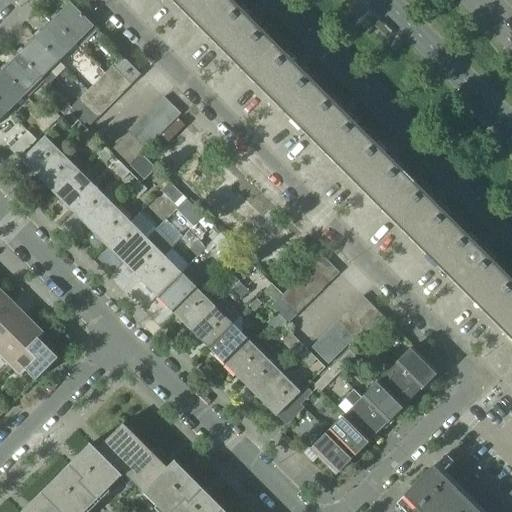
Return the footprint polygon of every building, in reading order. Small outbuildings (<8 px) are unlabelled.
[(511,283),(228,0),(169,0),(511,342),(511,283)] [(52,21),(75,44),(92,28),(93,27),(69,4),(68,4),(69,5),(53,21),(52,21)] [(35,38),(58,61),(75,44),(52,21),(52,22),(36,38),(35,38)] [(19,55),(41,78),(49,86),(56,79),(48,71),(58,61),(35,38),(35,39),(19,55)] [(1,72),(24,95),(41,78),(19,55),(18,55),(18,56),(2,72),(1,72)] [(123,58),(113,68),(130,85),(140,75),(123,58)] [(112,67),(104,75),(122,94),(130,85),(113,68),(112,67)] [(0,105),(7,112),(24,95),(1,72),(1,73),(0,74),(0,105)] [(104,75),(96,83),(114,102),(122,94),(104,75)] [(96,83),(88,91),(106,110),(114,102),(96,83)] [(88,91),(79,100),(98,118),(106,110),(88,91)] [(163,98),(155,106),(172,123),(180,115),(163,98)] [(98,118),(79,100),(71,108),(90,126),(98,118)] [(155,106),(146,115),(163,132),(172,123),(155,106)] [(45,114),(54,123),(56,121),(59,118),(50,109),(45,114)] [(71,130),(79,122),(70,113),(62,120),(71,130)] [(54,123),(45,114),(38,121),(47,130),(54,123)] [(146,115),(138,123),(155,140),(163,132),(146,115)] [(161,136),(168,143),(185,126),(178,119),(161,136)] [(138,123),(130,131),(147,148),(155,140),(138,123)] [(89,147),(96,140),(87,131),(80,138),(89,147)] [(130,131),(121,140),(138,157),(141,154),(147,148),(130,131)] [(9,150),(10,150),(18,158),(36,141),(27,132),(9,150)] [(22,161),(39,178),(62,156),(45,139),(45,138),(44,137),(20,161),(21,162),(22,161)] [(138,157),(121,140),(112,149),(129,166),(138,157)] [(104,147),(103,148),(97,155),(106,164),(113,157),(104,147)] [(141,154),(138,157),(129,166),(144,181),(155,169),(141,154)] [(55,195),(55,196),(56,195),(79,173),(62,156),(39,178),(55,194),(55,195)] [(113,172),(122,181),(130,173),(121,164),(113,172)] [(56,195),(73,212),(96,189),(79,173),(56,195)] [(139,198),(147,190),(138,181),(130,189),(139,198)] [(169,183),(168,183),(161,191),(174,205),(183,196),(169,183)] [(89,230),(90,229),(113,207),(96,189),(73,212),(89,228),(88,229),(89,230)] [(90,229),(106,245),(129,223),(113,207),(90,229)] [(181,224),(171,215),(164,222),(173,232),(181,224)] [(122,263),(123,263),(146,240),(129,223),(106,245),(123,262),(122,263)] [(188,232),(181,239),(190,248),(197,241),(188,232)] [(124,263),(140,280),(163,257),(146,240),(123,263),(123,264),(124,263)] [(215,258),(205,249),(198,256),(207,266),(215,258)] [(322,256),(313,265),(330,282),(339,273),(322,256)] [(156,297),(157,298),(180,274),(163,257),(140,280),(157,296),(156,297)] [(313,265),(305,273),(322,290),(330,282),(313,265)] [(232,275),(223,266),(215,274),(224,283),(232,275)] [(305,273),(296,282),(313,299),(322,290),(305,273)] [(158,297),(174,314),(197,291),(180,274),(157,298),(158,297)] [(296,282),(288,290),(305,307),(313,299),(296,282)] [(241,300),(248,292),(239,283),(232,290),(241,300)] [(288,290),(279,299),(296,316),(305,307),(288,290)] [(190,331),(214,308),(197,291),(174,314),(191,330),(190,331)] [(0,315),(11,304),(10,304),(9,305),(4,301),(6,299),(0,293),(0,315)] [(362,297),(353,306),(370,322),(379,313),(362,297)] [(296,316),(279,299),(270,307),(276,313),(286,323),(287,324),(296,316)] [(265,309),(256,300),(249,307),(258,316),(265,309)] [(0,315),(0,346),(26,320),(17,310),(15,312),(11,307),(12,305),(11,304),(0,315)] [(353,306),(345,314),(362,330),(370,322),(353,306)] [(192,331),(208,347),(231,325),(214,308),(190,331),(191,332),(192,331)] [(276,313),(273,317),(266,324),(275,333),(286,323),(276,313)] [(379,313),(370,322),(362,330),(367,336),(372,340),(389,323),(379,313)] [(345,314),(337,322),(354,338),(362,330),(345,314)] [(0,346),(0,356),(10,367),(42,335),(41,334),(39,336),(35,331),(36,330),(26,320),(0,346)] [(337,322),(328,331),(345,347),(350,342),(354,338),(337,322)] [(208,347),(225,364),(248,342),(231,325),(208,347)] [(367,336),(362,330),(354,338),(350,342),(356,348),(367,336)] [(328,331),(320,339),(337,356),(345,347),(328,331)] [(290,334),(289,334),(282,341),(292,350),(299,343),(290,334)] [(42,335),(10,367),(21,377),(25,372),(35,382),(57,359),(51,352),(55,348),(42,335)] [(337,356),(320,339),(311,348),(328,364),(337,356)] [(226,365),(242,381),(265,359),(248,342),(225,364),(224,365),(225,366),(226,365)] [(413,348),(396,365),(420,389),(437,372),(413,348)] [(307,351),(306,351),(299,358),(308,367),(316,360),(307,351)] [(348,351),(334,365),(340,371),(355,357),(348,351)] [(258,399),(259,399),(282,376),(265,359),(242,381),(259,398),(258,399)] [(340,371),(334,365),(314,385),(320,391),(340,371)] [(396,365),(379,381),(403,406),(420,389),(396,365)] [(276,416),(294,399),(300,393),(299,392),(298,392),(282,376),(259,399),(259,400),(260,399),(275,415),(275,416),(276,417),(276,416)] [(379,381),(362,399),(386,424),(403,406),(379,381)] [(294,399),(300,405),(312,393),(305,387),(300,393),(294,399)] [(353,407),(344,417),(368,441),(386,424),(362,399),(354,391),(345,399),(353,407)] [(294,399),(276,416),(286,426),(303,408),(300,405),(294,399)] [(344,417),(328,433),(352,458),(368,441),(344,417)] [(122,472),(142,493),(165,470),(122,428),(124,426),(122,424),(104,443),(105,444),(98,452),(92,446),(91,447),(89,445),(88,446),(89,446),(23,511),(85,511),(120,477),(121,478),(122,477),(119,474),(122,472)] [(352,458),(328,433),(310,450),(335,475),(352,458)] [(508,511),(460,463),(454,470),(449,465),(447,467),(441,461),(442,459),(441,458),(403,497),(418,511),(508,511)] [(143,494),(160,511),(223,511),(174,463),(175,462),(174,461),(165,470),(142,493),(141,494),(142,495),(143,494)]
